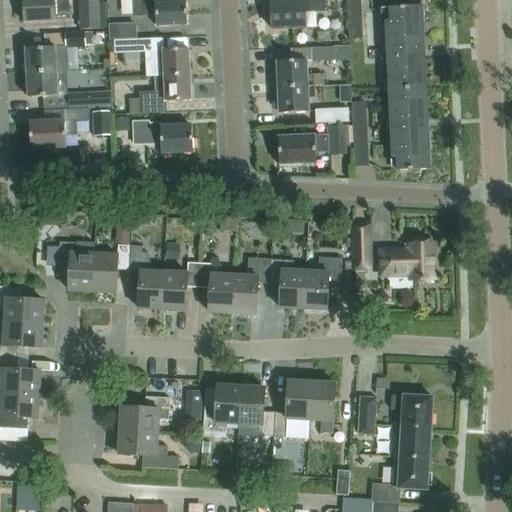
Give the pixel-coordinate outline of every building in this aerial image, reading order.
[(56,11),(71,10),(69,0),(23,0),(25,21),(57,19),(56,11)] [(157,0),(133,0),(134,16),(157,15),(158,26),(188,25),(187,0),(173,0),(158,1),(157,0)] [(329,11),(328,0),(305,0),(272,2),(273,29),(316,28),(316,12),(329,11)] [(348,0),(350,38),(363,38),(361,0),(348,0)] [(79,3),(81,31),(102,29),(101,2),(79,3)] [(400,171),(432,169),(423,5),(391,7),(392,21),(388,21),(389,49),(385,49),(389,129),(393,129),(394,157),(399,157),(400,171)] [(156,76),(191,75),(189,48),(165,50),(165,39),(139,40),(138,23),(110,25),(111,54),(146,53),(148,76),(156,76)] [(67,33),(67,48),(87,47),(87,45),(96,44),(95,32),(67,33)] [(350,45),(312,47),(313,59),(351,57),(350,45)] [(27,73),(59,72),(57,47),(26,49),(27,73)] [(279,88),(314,86),(325,86),(324,78),(308,78),(307,60),(278,61),(279,88)] [(59,86),(59,72),(27,73),(29,98),(66,96),(66,86),(59,86)] [(191,75),(156,76),(157,92),(141,93),(142,115),(168,113),(167,102),(192,101),(191,75)] [(314,92),(314,86),(279,88),(280,113),(309,112),(308,93),(314,92)] [(69,94),(70,110),(90,109),(89,93),(69,94)] [(366,93),(352,93),(356,166),(370,165),(366,93)] [(316,110),(317,124),(350,122),(349,108),(316,110)] [(90,109),(70,110),(70,111),(64,111),(64,121),(30,123),(32,148),(66,146),(66,135),(77,135),(77,123),(91,122),(90,109)] [(94,137),(112,136),(110,112),(92,113),(94,137)] [(117,131),(131,130),(131,117),(116,118),(117,131)] [(162,123),(149,124),(149,122),(134,122),(135,145),(162,143),(163,155),(178,154),(178,152),(194,151),(193,127),(162,128),(162,123)] [(331,124),(331,153),(353,152),(353,124),(331,124)] [(317,152),(329,151),(328,136),(278,138),(279,165),(317,163),(317,152)] [(39,211),(39,225),(59,226),(60,212),(39,211)] [(130,245),(131,221),(117,221),(116,245),(130,245)] [(355,271),(373,271),(372,224),(354,225),(355,271)] [(413,281),(436,280),(434,242),(412,243),(412,250),(381,251),(382,275),(413,274),(413,281)] [(70,291),(94,292),(96,254),(83,253),(83,244),(60,243),(59,266),(71,267),(70,291)] [(119,255),(96,254),(94,292),(118,294),(119,270),(130,271),(131,246),(120,246),(119,255)] [(164,310),(166,272),(152,271),(149,254),(144,253),(144,247),(131,246),(130,271),(142,271),(140,309),(164,310)] [(319,272),(307,271),(305,310),(328,311),(329,287),(341,287),(342,259),(320,257),(319,272)] [(202,264),(200,288),(212,289),(211,313),(234,314),(236,275),(224,275),(224,269),(219,259),(214,259),(214,264),(202,264)] [(260,284),(271,284),(272,260),(249,259),(248,276),(236,275),(234,314),(258,315),(260,284)] [(272,260),(271,284),(283,285),(282,308),(305,310),(307,271),(295,271),(295,261),(272,260)] [(200,288),(202,264),(190,263),(189,273),(166,272),(164,310),(188,311),(189,288),(200,288)] [(0,308),(7,309),(7,323),(45,325),(46,301),(22,299),(23,288),(0,286),(0,308)] [(44,348),(45,325),(7,323),(5,346),(0,345),(0,357),(19,359),(20,347),(44,348)] [(19,359),(0,357),(0,380),(3,380),(3,393),(41,396),(42,372),(19,371),(19,359)] [(312,421),(314,383),(290,382),(288,414),(276,414),(275,438),(288,438),(289,419),(312,421)] [(338,384),(314,383),(312,421),(322,421),(322,432),(335,433),(338,384)] [(227,425),(240,426),(242,387),(219,386),(218,411),(207,410),(205,434),(226,435),(227,425)] [(266,389),(242,387),(240,426),(263,427),(263,437),(275,438),(276,414),(264,413),(266,389)] [(40,419),(41,396),(3,393),(2,406),(0,405),(0,428),(29,430),(30,418),(40,419)] [(403,426),(432,427),(433,397),(393,395),(392,409),(404,409),(403,426)] [(123,409),(122,432),(160,434),(161,421),(171,422),(172,399),(147,398),(146,410),(123,409)] [(376,425),(378,398),(361,398),(360,424),(376,425)] [(189,408),(188,420),(201,421),(202,409),(189,408)] [(359,435),(376,436),(376,425),(360,424),(359,435)] [(397,457),(430,459),(432,427),(403,426),(398,425),(397,457)] [(160,434),(122,432),(121,455),(144,457),(143,468),(180,471),(181,459),(169,458),(169,448),(159,447),(160,434)] [(430,474),(430,459),(397,457),(395,486),(375,485),(374,502),(377,502),(377,504),(400,505),(401,489),(429,490),(429,485),(432,485),(433,474),(430,474)] [(353,472),(338,471),(337,495),(351,496),(353,472)] [(19,481),(18,499),(29,500),(30,482),(19,481)] [(375,500),(343,498),(342,511),(373,511),(374,502),(375,500)]
